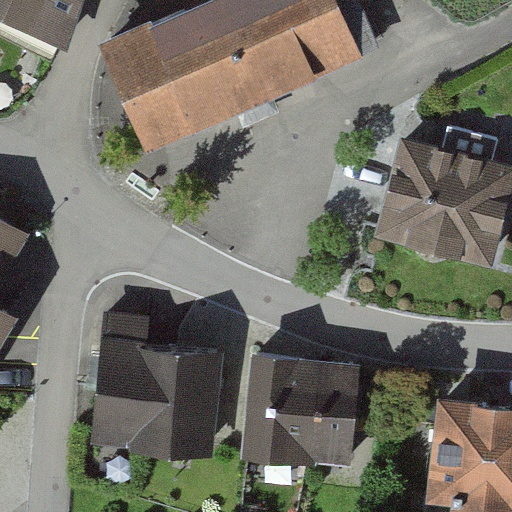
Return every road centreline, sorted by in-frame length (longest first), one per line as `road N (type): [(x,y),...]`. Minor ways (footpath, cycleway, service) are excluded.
road 1 (residential): [(90,224),(324,320),(399,341),(511,349)]
road 2 (residential): [(90,224),(52,400),(46,511)]
road 3 (residential): [(115,0),(72,67),(90,224)]
